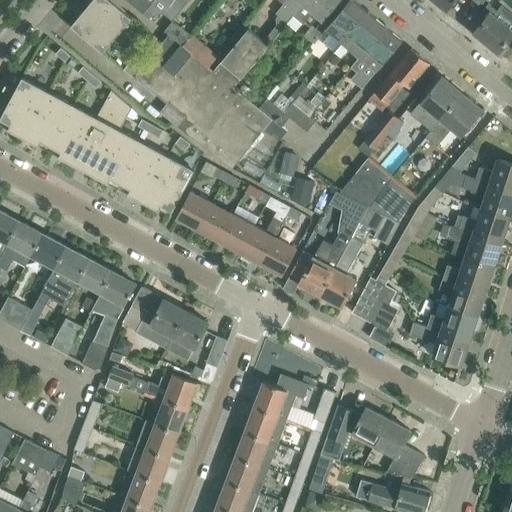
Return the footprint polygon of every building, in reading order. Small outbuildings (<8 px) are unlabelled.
[(133,17),(111,0),(94,0),(87,9),(117,34),(129,19),(131,20),(133,17)] [(152,4),(155,0),(129,0),(145,12),(152,4)] [(155,0),(152,4),(145,12),(150,16),(163,13),(172,20),(188,0),(155,0)] [(234,87),(294,15),(306,0),(280,0),(286,5),(275,18),(276,26),(263,40),(258,36),(249,27),(213,70),(234,87)] [(324,20),(340,0),(306,0),(294,15),(305,24),(315,13),(324,20)] [(344,43),(370,12),(354,0),(349,0),(339,13),(326,28),(331,33),(324,42),(336,52),(344,43)] [(435,0),(448,10),(456,0),(435,0)] [(511,36),(511,14),(501,5),(498,10),(489,3),(481,13),(475,9),(465,20),(476,29),(474,32),(499,52),(511,36)] [(117,34),(87,9),(74,24),(73,23),(71,25),(104,52),(106,50),(104,49),(117,34)] [(360,56),(386,26),(370,12),(344,43),(360,56)] [(192,34),(175,19),(166,30),(183,44),(192,34)] [(313,44),(321,34),(311,25),(302,35),(313,44)] [(377,71),(390,55),(403,40),(386,26),(360,56),(352,66),(360,73),(355,80),(363,87),(377,71)] [(150,48),(157,38),(150,32),(142,41),(150,48)] [(234,87),(213,70),(168,33),(139,69),(132,77),(166,103),(159,113),(232,168),(239,160),(264,129),(273,119),(260,108),(234,87)] [(65,62),(71,55),(61,47),(56,54),(65,62)] [(410,87),(417,78),(430,63),(412,47),(369,99),(383,110),(405,84),(410,87)] [(132,77),(139,69),(130,61),(123,70),(132,77)] [(78,72),(88,80),(93,74),(83,66),(78,72)] [(102,82),(93,74),(88,80),(97,88),(102,82)] [(191,169),(120,130),(132,107),(112,90),(97,118),(25,80),(26,78),(23,76),(0,119),(3,120),(4,118),(13,124),(11,127),(10,126),(8,129),(11,131),(12,129),(38,143),(37,145),(40,146),(41,143),(39,142),(41,139),(64,151),(62,155),(60,154),(59,156),(62,158),(62,156),(77,164),(78,162),(94,170),(93,172),(107,180),(106,182),(109,183),(110,180),(109,180),(111,176),(133,188),(131,192),(130,191),(128,193),(131,195),(132,193),(158,207),(157,209),(160,210),(161,208),(159,207),(161,203),(171,208),(170,210),(173,211),(196,169),(192,167),(191,169)] [(430,130),(461,92),(442,76),(410,114),(430,130)] [(303,81),(291,95),(296,99),(308,85),(303,81)] [(318,92),(310,101),(317,107),(325,98),(318,92)] [(462,135),(483,110),(461,92),(430,130),(431,131),(426,136),(437,146),(453,127),(462,135)] [(285,113),(285,112),(268,98),(260,108),(273,119),(282,127),(290,117),(285,113)] [(315,121),(310,117),(293,103),(285,112),(285,113),(290,117),(307,131),(315,121)] [(390,111),(365,141),(375,148),(399,118),(390,111)] [(149,131),(153,124),(142,118),(138,126),(149,131)] [(273,119),(264,129),(278,141),(287,130),(282,127),(273,119)] [(164,130),(153,124),(149,131),(160,137),(164,130)] [(176,142),(186,150),(191,143),(181,136),(176,142)] [(460,173),(477,152),(469,145),(452,167),(460,173)] [(285,151),(281,173),(295,176),(299,154),(285,151)] [(511,190),(511,163),(499,159),(495,171),(480,167),(476,179),(511,190)] [(206,162),(202,170),(223,182),(228,173),(206,162)] [(511,210),(511,190),(476,179),(460,173),(452,167),(436,187),(444,194),(452,184),(473,190),(472,192),(486,197),(482,210),(509,218),(511,210)] [(368,206),(381,191),(376,188),(376,181),(368,175),(362,177),(356,172),(340,192),(347,196),(368,206)] [(238,179),(228,173),(223,182),(233,187),(238,179)] [(313,179),(297,174),(291,195),(306,200),(313,179)] [(381,191),(368,206),(397,221),(411,203),(387,184),(381,191)] [(429,212),(444,194),(436,187),(419,207),(429,212)] [(198,229),(212,202),(191,191),(176,218),(198,229)] [(266,205),(270,196),(260,191),(256,199),(266,205)] [(219,241),(233,214),(212,202),(198,229),(219,241)] [(277,211),(273,217),(282,222),(286,215),(290,207),(281,202),(277,211)] [(399,222),(397,221),(368,206),(360,222),(377,231),(374,237),(388,244),(399,222)] [(290,207),(286,215),(297,221),(301,213),(290,207)] [(0,258),(20,220),(0,209),(0,258)] [(501,243),(509,218),(482,210),(479,220),(464,216),(459,214),(455,228),(501,243)] [(240,252),(255,225),(233,214),(219,241),(240,252)] [(415,235),(423,221),(414,216),(405,231),(415,236),(415,235)] [(261,263),(276,236),(275,236),(282,222),(273,217),(266,231),(255,225),(240,252),(243,253),(241,258),(250,263),(253,259),(261,263)] [(31,255),(43,233),(20,220),(0,258),(0,266),(7,270),(13,259),(25,266),(31,255)] [(493,267),(501,243),(455,228),(452,227),(448,237),(456,240),(452,253),(467,258),(493,267)] [(321,295),(353,238),(340,231),(330,250),(320,245),(314,256),(303,250),(291,272),(301,278),(299,283),(321,295)] [(402,258),(415,236),(405,231),(392,253),(402,258)] [(55,268),(67,245),(43,233),(31,255),(55,268)] [(297,248),(276,236),(261,263),(283,275),(297,248)] [(363,243),(353,238),(321,295),(343,307),(352,289),(358,279),(346,273),(363,243)] [(66,305),(79,281),(91,258),(67,245),(55,268),(37,300),(47,305),(51,297),(66,305)] [(390,279),(402,258),(392,253),(380,274),(390,279)] [(101,293),(113,270),(91,258),(79,281),(101,293)] [(485,292),(493,267),(467,258),(463,270),(448,265),(443,278),(485,292)] [(119,318),(137,283),(113,270),(101,293),(96,301),(92,310),(105,314),(92,340),(109,346),(119,318)] [(386,285),(390,279),(380,274),(376,280),(384,284),(386,285)] [(384,284),(376,280),(371,277),(353,312),(365,319),(384,284)] [(482,302),(485,292),(443,278),(439,291),(454,295),(450,307),(483,318),(487,305),(485,303),(482,302)] [(400,309),(391,304),(398,292),(386,285),(384,284),(365,319),(388,331),(400,309)] [(152,314),(161,296),(142,286),(124,321),(123,323),(136,330),(147,311),(152,314)] [(0,317),(22,330),(33,310),(9,296),(0,312),(0,317)] [(92,310),(96,301),(87,297),(82,306),(91,311),(92,310)] [(173,337),(187,310),(165,298),(146,335),(168,347),(173,337)] [(479,329),(483,318),(450,307),(446,319),(432,315),(428,326),(469,341),(473,328),(476,329),(479,329)] [(194,348),(209,322),(187,310),(173,337),(194,348)] [(67,318),(52,346),(68,355),(83,327),(67,318)] [(461,365),(469,341),(428,326),(414,322),(410,335),(438,344),(434,356),(461,365)] [(218,367),(228,340),(217,336),(207,363),(218,367)] [(121,337),(115,350),(128,356),(134,343),(121,337)] [(113,351),(110,358),(121,362),(123,355),(113,351)] [(162,360),(159,367),(166,370),(169,363),(162,360)] [(189,407),(198,382),(170,371),(161,376),(159,382),(114,365),(109,377),(122,382),(165,398),(189,407)] [(304,398),(310,383),(281,373),(281,374),(277,386),(264,381),(255,406),(289,419),(298,395),(304,398)] [(118,392),(122,382),(109,377),(105,386),(118,392)] [(326,422),(337,391),(325,387),(314,418),(326,422)] [(180,431),(189,407),(165,398),(156,422),(180,431)] [(103,403),(93,399),(85,420),(95,423),(103,403)] [(375,445),(389,418),(368,407),(363,415),(356,413),(357,411),(338,404),(327,436),(346,442),(350,431),(353,433),(375,445)] [(280,444),(289,419),(255,406),(245,431),(280,444)] [(425,455),(404,443),(411,430),(389,418),(375,445),(396,456),(387,471),(413,477),(425,455)] [(180,431),(156,422),(147,419),(137,443),(170,456),(180,431)] [(0,486),(0,460),(14,432),(2,425),(0,429),(0,487),(0,486)] [(84,453),(91,432),(82,428),(74,449),(84,453)] [(315,452),(322,432),(313,428),(305,449),(315,452)] [(270,468),(280,444),(245,431),(236,456),(270,468)] [(36,474),(48,449),(25,438),(13,463),(36,474)] [(161,481),(170,456),(137,443),(128,468),(137,472),(161,481)] [(337,447),(325,443),(321,454),(333,458),(337,447)] [(59,455),(54,466),(62,470),(67,459),(59,455)] [(261,493),(270,468),(236,456),(227,480),(261,493)] [(304,481),(312,461),(302,458),(295,478),(304,481)] [(85,471),(72,466),(68,475),(81,480),(85,471)] [(152,505),(161,481),(137,472),(128,496),(152,505)] [(78,489),(81,480),(68,475),(65,484),(78,489)] [(314,475),(310,488),(323,493),(327,479),(314,475)] [(297,502),(304,481),(295,478),(288,498),(297,502)] [(236,511),(253,511),(261,493),(227,480),(218,505),(236,511)] [(409,511),(425,511),(432,491),(402,483),(400,490),(365,480),(360,496),(395,506),(394,508),(409,511)] [(28,511),(37,495),(28,490),(18,509),(16,511),(28,511)] [(511,490),(510,496),(506,495),(503,505),(507,506),(506,507),(511,509),(511,490)] [(149,511),(152,505),(128,496),(122,511),(149,511)] [(0,511),(16,511),(18,509),(0,499),(0,511)]
